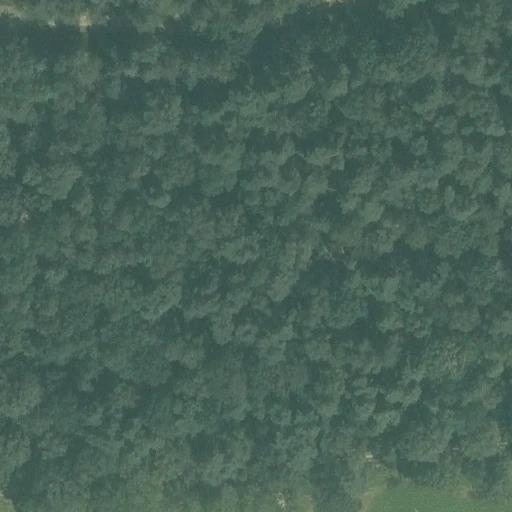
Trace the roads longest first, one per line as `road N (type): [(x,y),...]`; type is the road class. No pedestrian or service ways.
road 1 (track): [(0,478),(511,433)]
road 2 (track): [(0,22),(359,9)]
road 3 (track): [(238,277),(351,77),(359,9)]
